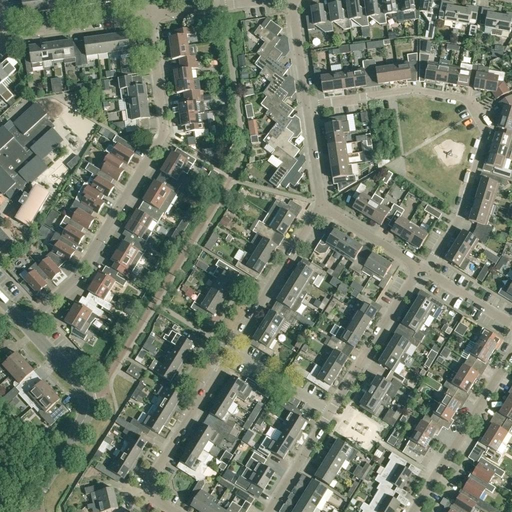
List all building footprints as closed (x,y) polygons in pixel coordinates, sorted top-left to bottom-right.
[(35,13),(33,0),(17,0),(18,5),(23,4),(24,14),(35,13)] [(33,0),(35,13),(46,11),(44,0),(33,0)] [(44,0),(46,11),(56,10),(55,0),(44,0)] [(72,0),(55,0),(56,10),(67,8),(66,1),(72,0)] [(364,0),(366,9),(366,10),(367,18),(370,17),(380,25),(387,24),(385,15),(384,7),(383,7),(378,8),(376,0),(364,0)] [(382,0),(383,7),(384,7),(385,15),(387,15),(397,23),(404,22),(403,13),(402,4),(401,4),(395,5),(394,0),(382,0)] [(419,20),(420,12),(419,12),(421,1),(413,2),(412,0),(400,0),(401,4),(402,4),(403,13),(405,12),(410,16),(411,21),(419,20)] [(421,0),(421,1),(419,12),(420,12),(422,13),(429,23),(436,24),(439,7),(432,6),(433,0),(421,0)] [(369,27),(367,18),(366,10),(366,9),(360,10),(358,1),(347,3),(348,12),(349,20),(350,20),(352,20),(362,28),(369,27)] [(455,34),(456,29),(459,9),(452,7),(452,4),(442,2),(439,20),(451,23),(450,28),(453,29),(452,33),(455,34)] [(351,29),(350,20),(349,20),(348,12),(342,13),(341,3),(329,5),(330,15),(332,23),(334,23),(344,30),(351,29)] [(314,26),(315,25),(325,33),(333,32),(332,23),(330,15),(324,16),(323,6),(311,8),(313,22),(307,23),(308,35),(315,34),(314,26)] [(467,10),(459,9),(456,29),(461,30),(462,24),(469,25),(469,24),(474,24),(476,23),(478,8),(468,6),(467,10)] [(491,35),(496,36),(500,16),(492,14),(493,11),(482,9),(479,25),(486,26),(485,28),(492,30),(491,35)] [(510,26),(511,26),(511,14),(508,13),(507,17),(500,16),(496,36),(500,37),(501,31),(509,33),(510,26)] [(257,54),(261,57),(265,60),(274,48),(277,51),(281,46),(278,44),(280,41),(276,38),(282,30),(271,21),(265,29),(260,26),(254,34),(265,43),(257,54)] [(167,40),(168,49),(188,46),(187,36),(194,35),(193,29),(178,31),(179,35),(179,37),(169,38),(170,40),(167,40)] [(433,40),(434,33),(426,31),(425,39),(433,40)] [(128,33),(117,35),(119,52),(120,56),(135,54),(133,42),(129,43),(128,33)] [(108,54),(119,52),(117,35),(106,36),(108,54)] [(106,36),(95,38),(98,55),(108,54),(106,36)] [(95,38),(84,39),(86,53),(80,54),(82,66),(88,65),(87,61),(98,60),(98,55),(95,38)] [(62,42),(64,60),(65,64),(75,63),(76,67),(82,66),(80,54),(74,55),(73,41),(62,42)] [(62,42),(51,44),(53,61),(64,60),(62,42)] [(431,43),(424,42),(422,52),(430,53),(431,43)] [(51,44),(40,45),(43,63),(53,61),(51,44)] [(32,69),(43,67),(43,63),(40,45),(29,47),(30,56),(25,57),(27,74),(33,73),(32,69)] [(190,57),(188,46),(168,49),(170,58),(172,58),(172,60),(182,58),(183,64),(196,63),(195,57),(190,57)] [(274,48),(265,60),(261,57),(255,65),(263,70),(266,67),(282,78),(288,70),(277,62),(282,54),(280,53),(284,48),(281,46),(277,51),(274,48)] [(339,47),(339,50),(340,55),(351,53),(350,46),(339,47)] [(0,95),(11,107),(16,102),(12,97),(13,96),(2,83),(10,75),(13,78),(16,74),(17,76),(19,74),(18,68),(16,70),(6,60),(0,65),(0,95)] [(383,84),(389,83),(387,65),(376,67),(375,60),(369,61),(371,78),(377,77),(378,85),(383,84)] [(364,69),(353,70),(356,88),(367,87),(365,79),(371,78),(369,61),(363,62),(364,69)] [(172,74),(173,83),(193,80),(191,69),(199,68),(198,62),(196,63),(183,64),(184,70),(174,72),(174,73),(172,74)] [(408,62),(397,64),(400,82),(411,80),(408,62)] [(425,81),(436,82),(439,64),(428,63),(425,81)] [(397,64),(387,65),(389,83),(400,82),(397,64)] [(450,66),(439,64),(436,82),(447,84),(450,66)] [(461,64),(460,68),(457,86),(468,88),(469,86),(471,70),(472,66),(461,64)] [(472,65),(472,66),(471,70),(469,86),(474,87),(474,89),(485,91),(488,75),(477,74),(478,66),(472,65)] [(447,84),(457,86),(460,68),(450,66),(447,84)] [(286,81),(282,78),(266,67),(263,70),(260,74),(271,83),(263,94),(267,97),(271,100),(280,89),(283,91),(287,86),(284,84),(286,81)] [(138,74),(137,68),(121,70),(122,76),(138,74)] [(345,90),(356,88),(353,70),(342,72),(345,90)] [(505,73),(489,70),(488,75),(485,91),(496,93),(499,98),(509,92),(503,82),(505,73)] [(342,72),(332,73),(334,91),(345,90),(342,72)] [(323,93),(334,91),(332,73),(320,75),(323,93)] [(122,101),(129,100),(147,97),(145,86),(133,88),(131,77),(119,79),(120,90),(122,90),(123,100),(122,101)] [(194,91),(193,80),(173,83),(174,92),(177,92),(177,94),(187,92),(188,98),(203,96),(202,91),(200,92),(200,90),(194,91)] [(267,97),(261,105),(269,111),(269,110),(269,111),(272,107),(288,119),(288,118),(294,110),(282,102),(288,94),(286,93),(290,88),(287,86),(283,91),(280,89),(271,100),(267,97)] [(501,117),(511,120),(511,96),(511,95),(501,102),(504,107),(501,117)] [(178,117),(198,114),(205,113),(203,96),(188,98),(189,104),(179,105),(179,107),(177,107),(178,117)] [(148,108),(147,97),(129,100),(131,110),(148,108)] [(10,200),(20,190),(24,187),(27,184),(29,186),(48,168),(42,161),(63,141),(53,130),(55,128),(46,117),(47,116),(36,104),(14,125),(15,126),(8,132),(4,127),(0,130),(0,190),(4,195),(5,194),(10,200)] [(267,145),(273,137),(277,140),(286,129),(289,131),(293,126),(290,124),(292,121),(288,118),(288,119),(272,107),(269,111),(269,110),(269,111),(266,115),(277,123),(269,134),(263,142),(267,145)] [(150,119),(148,108),(131,110),(132,121),(125,122),(126,133),(139,131),(137,121),(150,119)] [(253,109),(247,110),(248,119),(255,118),(253,109)] [(185,133),(195,132),(209,130),(207,113),(205,113),(198,114),(178,117),(179,126),(181,126),(182,127),(184,127),(185,133)] [(342,116),(343,122),(325,125),(327,136),(345,133),(349,133),(347,116),(342,116)] [(511,120),(501,117),(498,128),(500,129),(498,134),(511,138),(511,120)] [(248,122),(250,129),(257,128),(256,120),(252,121),(249,121),(248,122)] [(296,129),(293,126),(289,131),(286,129),(277,140),(273,137),(267,145),(274,151),(275,151),(278,147),(294,159),(300,151),(288,142),(294,135),(292,133),(296,129)] [(346,144),(345,133),(327,136),(328,147),(346,144)] [(511,138),(498,134),(496,133),(493,144),(510,150),(511,143),(511,138)] [(105,152),(109,154),(116,158),(127,165),(134,154),(123,148),(126,142),(116,136),(113,141),(116,143),(113,147),(111,145),(109,146),(105,152)] [(328,147),(330,157),(348,155),(346,144),(328,147)] [(510,161),(511,155),(511,150),(510,150),(493,144),(489,154),(509,160),(510,161)] [(300,170),(302,168),(296,164),(298,161),(294,159),(278,147),(275,151),(274,151),(271,155),(283,163),(269,182),(277,188),(280,184),(286,188),(291,181),(296,185),(305,174),(300,170)] [(188,168),(192,167),(196,160),(185,154),(182,159),(172,153),(167,162),(183,172),(185,173),(188,168)] [(105,166),(102,171),(106,174),(118,181),(124,171),(113,164),(116,158),(109,154),(103,164),(105,166)] [(511,172),(511,171),(506,169),(509,160),(489,154),(486,165),(495,168),(493,174),(510,179),(511,172)] [(66,165),(70,169),(71,170),(81,160),(77,155),(66,165)] [(348,155),(330,157),(331,168),(349,165),(348,155)] [(168,183),(178,189),(182,184),(177,181),(183,172),(167,162),(161,172),(171,178),(168,183)] [(93,175),(90,179),(87,185),(92,188),(96,191),(108,198),(114,187),(103,180),(106,174),(102,171),(89,164),(85,170),(93,175)] [(331,168),(333,179),(341,178),(342,184),(338,185),(339,192),(340,192),(356,182),(355,176),(354,174),(353,175),(352,165),(349,165),(331,168)] [(496,195),(499,185),(506,187),(508,181),(492,176),(490,182),(482,179),(479,190),(496,195)] [(149,191),(165,201),(171,204),(176,195),(175,194),(178,189),(168,183),(165,188),(155,182),(149,191)] [(76,200),(82,204),(87,207),(98,214),(104,203),(93,196),(96,191),(92,188),(87,185),(85,183),(78,194),(76,200)] [(361,184),(350,190),(355,193),(358,188),(361,184)] [(31,194),(24,187),(20,190),(24,195),(19,204),(23,207),(16,219),(29,228),(49,195),(36,186),(31,194)] [(493,205),(496,195),(479,190),(475,200),(493,205)] [(150,212),(161,218),(164,213),(166,214),(171,205),(171,204),(165,201),(149,191),(143,201),(153,207),(150,212)] [(362,214),(372,199),(362,193),(353,209),(362,214)] [(372,199),(362,214),(371,220),(381,205),(384,200),(374,195),(372,199)] [(75,214),(72,220),(77,223),(88,230),(94,219),(83,212),(87,207),(82,204),(76,200),(69,211),(75,214)] [(289,227),(295,218),(288,213),(291,208),(298,213),(302,207),(291,201),(287,206),(277,200),(274,205),(278,207),(280,208),(274,218),(289,227)] [(490,216),(493,205),(475,200),(472,210),(490,216)] [(385,219),(391,210),(381,205),(371,220),(381,226),(385,219)] [(393,229),(391,232),(400,238),(410,223),(401,217),(402,215),(404,211),(399,208),(397,212),(390,222),(388,226),(393,229)] [(442,215),(432,208),(428,214),(438,220),(442,215)] [(486,226),(490,216),(472,210),(469,221),(476,223),(474,230),(490,237),(493,228),(488,227),(486,226)] [(131,220),(147,230),(153,221),(158,223),(161,218),(150,212),(147,217),(137,211),(131,220)] [(73,229),(77,223),(72,220),(66,216),(59,227),(65,231),(62,236),(67,239),(78,246),(85,236),(73,229)] [(223,217),(220,224),(227,228),(230,221),(223,217)] [(253,225),(259,229),(272,237),(275,232),(284,237),(289,227),(274,218),(268,227),(256,219),(253,225)] [(131,220),(125,230),(135,236),(132,241),(136,243),(143,247),(152,233),(147,230),(131,220)] [(400,238),(410,244),(419,228),(410,223),(400,238)] [(251,244),(256,247),(271,256),(277,247),(269,242),(272,237),(259,229),(253,225),(249,230),(257,234),(251,244)] [(0,250),(11,240),(0,228),(0,250)] [(429,234),(419,228),(410,244),(419,250),(429,234)] [(181,230),(175,238),(179,240),(184,232),(181,230)] [(329,248),(334,251),(344,236),(334,230),(330,238),(325,235),(316,248),(314,251),(319,255),(326,254),(329,248)] [(457,241),(473,250),(478,241),(481,242),(485,245),(490,237),(474,230),(470,236),(463,231),(457,241)] [(208,240),(205,246),(211,249),(220,235),(214,232),(213,233),(208,240)] [(67,239),(62,236),(56,233),(49,244),(55,248),(52,252),(59,256),(58,257),(68,262),(75,252),(64,245),(67,239)] [(334,251),(344,257),(353,242),(344,236),(334,251)] [(467,259),(473,250),(457,241),(451,250),(467,259)] [(138,264),(147,249),(143,247),(136,243),(133,248),(123,242),(117,251),(133,261),(138,264)] [(363,247),(353,242),(344,257),(353,263),(349,269),(355,272),(363,258),(358,255),(363,247)] [(266,265),(271,256),(256,247),(251,256),(266,265)] [(470,261),(467,259),(451,250),(445,259),(464,271),(470,261)] [(117,274),(118,272),(129,278),(138,264),(133,261),(117,251),(111,261),(113,262),(109,269),(117,274)] [(44,262),(39,267),(43,271),(51,281),(61,272),(52,262),(58,257),(59,256),(52,252),(51,252),(42,260),(44,262)] [(161,253),(158,257),(165,261),(167,257),(161,253)] [(260,275),(266,265),(251,256),(245,253),(240,262),(239,262),(236,267),(249,275),(252,270),(260,275)] [(368,261),(363,258),(355,272),(360,275),(362,272),(371,278),(373,275),(382,260),(373,254),(368,261)] [(382,260),(373,275),(382,281),(392,265),(382,260)] [(219,261),(216,266),(218,268),(213,277),(216,279),(231,288),(240,274),(219,261)] [(38,275),(43,271),(39,267),(36,263),(27,272),(30,275),(25,280),(37,294),(47,285),(38,275)] [(294,273),(309,283),(313,285),(318,275),(321,277),(324,272),(311,263),(307,268),(300,264),(294,273)] [(488,272),(483,269),(476,279),(482,283),(488,272)] [(109,278),(102,274),(99,272),(94,282),(110,292),(115,282),(124,287),(127,282),(112,273),(109,278)] [(304,292),(309,283),(294,273),(288,282),(304,292)] [(511,280),(508,278),(498,294),(509,301),(511,296),(511,295),(511,280)] [(210,288),(226,298),(231,288),(216,279),(210,288)] [(88,291),(90,293),(98,297),(95,302),(109,311),(112,306),(104,301),(110,292),(94,282),(88,291)] [(304,292),(288,282),(283,292),(298,301),(301,303),(307,294),(304,292)] [(226,298),(210,288),(205,297),(220,307),(226,298)] [(189,289),(185,295),(191,299),(195,292),(189,289)] [(284,306),(281,311),(295,319),(298,314),(295,312),(301,303),(298,301),(283,292),(277,301),(284,306)] [(371,321),(377,311),(371,308),(375,303),(359,293),(356,299),(359,300),(353,309),(356,312),(371,321)] [(444,305),(430,296),(427,301),(419,297),(414,306),(429,316),(432,318),(438,308),(441,310),(444,305)] [(199,306),(194,302),(190,308),(208,319),(211,314),(214,316),(220,307),(205,297),(199,306)] [(98,321),(100,318),(103,312),(89,304),(86,309),(76,303),(70,312),(87,322),(91,325),(95,319),(98,321)] [(423,325),(429,316),(414,306),(408,315),(423,325)] [(271,311),(265,321),(280,330),(286,321),(292,324),(295,319),(281,311),(278,316),(271,311)] [(91,325),(87,322),(70,312),(65,322),(75,328),(71,333),(84,341),(87,335),(85,334),(91,325)] [(356,312),(350,321),(366,330),(371,321),(356,312)] [(407,334),(416,340),(420,343),(425,336),(420,332),(419,331),(423,325),(408,315),(402,325),(408,328),(405,333),(407,334)] [(274,339),(280,330),(265,321),(259,330),(274,339)] [(350,321),(345,330),(360,339),(366,330),(350,321)] [(441,330),(449,335),(452,330),(444,325),(441,330)] [(341,328),(336,337),(333,336),(330,341),(334,343),(337,338),(354,349),(360,339),(345,330),(341,328)] [(459,328),(456,332),(464,337),(467,333),(459,328)] [(480,336),(481,337),(476,345),(491,355),(496,347),(498,348),(503,341),(483,329),(480,333),(480,336)] [(268,349),(274,339),(259,330),(253,339),(268,349)] [(396,335),(390,344),(405,354),(411,344),(417,348),(420,343),(416,340),(407,334),(405,333),(402,338),(396,335)] [(177,335),(174,340),(166,335),(163,339),(171,344),(172,344),(188,354),(194,345),(177,335)] [(150,336),(149,338),(146,342),(151,345),(155,339),(150,336)] [(151,345),(146,342),(143,347),(143,348),(148,351),(151,345)] [(176,347),(170,356),(184,365),(188,358),(186,357),(188,354),(172,344),(171,344),(176,347)] [(409,356),(405,354),(390,344),(384,353),(399,363),(405,366),(406,363),(404,362),(409,356)] [(476,345),(467,360),(484,371),(488,364),(486,363),(491,355),(476,345)] [(451,351),(445,347),(440,355),(447,359),(451,351)] [(333,349),(327,359),(342,368),(348,359),(333,349)] [(0,370),(1,372),(3,372),(6,369),(11,375),(25,362),(16,353),(8,361),(3,366),(0,362),(0,359),(4,356),(0,351),(0,370)] [(390,370),(387,375),(398,382),(402,384),(405,379),(401,376),(401,377),(394,372),(399,363),(384,353),(378,363),(390,370)] [(170,356),(164,366),(160,363),(176,373),(178,370),(180,372),(184,365),(170,356)] [(342,368),(327,359),(321,368),(336,377),(342,368)] [(480,377),(484,371),(467,360),(463,366),(457,364),(453,372),(458,375),(473,384),(478,376),(480,377)] [(34,372),(25,362),(11,375),(16,381),(14,383),(14,386),(16,388),(17,390),(20,393),(25,389),(29,385),(25,380),(34,372)] [(176,373),(160,363),(154,372),(170,382),(176,373)] [(143,371),(132,364),(126,373),(138,380),(143,371)] [(310,374),(306,379),(322,389),(326,384),(331,387),(336,377),(321,368),(316,365),(310,374)] [(402,384),(398,382),(387,375),(383,380),(377,376),(372,386),(387,395),(393,386),(394,387),(399,389),(402,384)] [(443,386),(449,390),(466,400),(470,394),(468,392),(473,384),(458,375),(454,381),(450,378),(448,379),(443,386)] [(233,377),(227,386),(244,396),(247,398),(249,396),(248,394),(246,392),(249,387),(257,392),(260,386),(248,378),(244,384),(233,377)] [(424,384),(430,388),(434,381),(428,377),(424,384)] [(29,385),(25,389),(20,393),(19,394),(31,409),(37,404),(51,391),(42,381),(34,389),(29,385)] [(170,390),(171,387),(163,382),(160,386),(162,387),(157,394),(160,396),(176,406),(182,397),(170,390)] [(247,398),(244,396),(227,386),(225,389),(223,387),(219,394),(233,403),(237,397),(245,402),(247,398)] [(260,386),(257,392),(265,397),(268,391),(260,386)] [(372,386),(366,395),(381,404),(387,395),(372,386)] [(449,390),(439,404),(455,414),(460,406),(462,407),(466,400),(449,390)] [(51,408),(60,400),(51,391),(37,404),(43,409),(40,412),(40,414),(50,426),(67,411),(62,406),(54,412),(51,408)] [(215,405),(227,412),(233,403),(219,394),(215,401),(217,402),(215,405)] [(374,416),(381,404),(366,395),(360,404),(367,409),(366,411),(374,416)] [(160,396),(154,406),(172,417),(176,410),(174,409),(176,406),(160,396)] [(292,397),(288,402),(297,408),(300,402),(292,397)] [(407,408),(411,401),(407,399),(406,398),(402,405),(407,408)] [(298,410),(283,401),(280,406),(290,412),(284,421),(301,431),(306,422),(295,415),(298,410)] [(11,412),(16,407),(12,403),(7,408),(11,412)] [(450,422),(455,414),(439,404),(430,419),(425,416),(448,430),(452,423),(450,422)] [(494,418),(511,428),(511,426),(511,408),(505,404),(500,412),(498,411),(494,418)] [(221,421),(218,427),(230,434),(233,429),(226,424),(232,415),(227,412),(215,405),(210,414),(221,421)] [(258,405),(252,415),(257,417),(263,408),(258,405)] [(172,417),(154,406),(148,415),(164,426),(166,423),(168,424),(172,417)] [(265,409),(262,414),(259,419),(263,421),(269,412),(265,409)] [(158,435),(164,426),(148,415),(142,424),(134,419),(130,424),(143,432),(146,427),(158,435)] [(250,419),(246,424),(251,427),(257,417),(252,415),(250,419)] [(448,430),(425,416),(416,431),(431,440),(436,432),(438,433),(442,427),(447,430),(448,430)] [(492,426),(487,434),(502,443),(511,428),(494,418),(490,424),(492,426)] [(299,434),(301,431),(284,421),(282,425),(287,427),(283,434),(297,442),(301,435),(299,434)] [(126,429),(123,433),(129,436),(125,441),(142,451),(147,442),(139,437),(143,432),(130,424),(128,423),(125,428),(126,429)] [(198,434),(214,444),(219,435),(227,440),(230,434),(218,427),(215,432),(203,425),(198,434)] [(422,455),(431,440),(416,431),(407,446),(422,455)] [(214,444),(198,434),(196,437),(194,436),(189,442),(203,451),(209,441),(214,444)] [(272,440),(289,451),(290,447),(292,449),(297,442),(283,434),(277,443),(272,440)] [(500,454),(496,452),(502,443),(487,434),(482,442),(480,441),(475,448),(492,457),(491,459),(498,464),(499,463),(498,463),(501,458),(500,454)] [(268,458),(272,453),(283,460),(289,451),(272,440),(267,437),(258,452),(268,458)] [(338,440),(332,450),(350,461),(352,462),(358,452),(338,440)] [(108,444),(104,441),(98,451),(102,454),(108,444)] [(121,452),(124,454),(138,462),(142,455),(140,454),(142,451),(125,441),(124,444),(125,445),(121,452)] [(187,450),(185,453),(202,463),(204,465),(210,455),(203,451),(189,442),(185,449),(187,450)] [(350,461),(332,450),(326,459),(341,468),(346,461),(349,463),(350,461)] [(138,462),(124,454),(121,452),(117,458),(115,458),(113,461),(130,471),(131,468),(133,469),(138,462)] [(204,465),(202,463),(185,453),(180,462),(185,466),(182,471),(199,482),(203,480),(205,477),(203,476),(208,467),(204,465)] [(258,463),(253,472),(269,482),(275,473),(263,466),(266,460),(254,453),(251,458),(258,463)] [(391,460),(386,468),(407,481),(412,473),(404,468),(407,463),(392,453),(388,459),(391,460)] [(471,473),(495,488),(489,484),(495,474),(501,478),(505,473),(481,458),(477,464),(480,465),(478,469),(477,468),(473,474),(471,473)] [(341,468),(326,459),(321,468),(339,479),(340,477),(337,475),(341,468)] [(113,461),(108,469),(99,464),(95,469),(109,477),(112,472),(124,480),(130,471),(113,461)] [(269,482),(253,472),(247,468),(237,485),(247,492),(252,484),(264,491),(269,482)] [(334,479),(338,481),(339,479),(321,468),(315,477),(330,486),(334,479)] [(379,475),(375,481),(395,493),(390,490),(393,485),(401,490),(407,481),(386,468),(381,476),(379,475)] [(361,480),(367,471),(363,469),(360,474),(358,473),(355,476),(361,480)] [(492,494),(495,488),(471,473),(467,479),(471,481),(469,484),(468,483),(464,490),(462,488),(461,489),(486,503),(479,499),(485,489),(492,494)] [(355,481),(352,487),(355,489),(361,480),(355,476),(353,480),(355,481)] [(199,482),(193,492),(198,495),(191,506),(200,511),(210,496),(201,490),(204,485),(203,480),(199,482)] [(322,499),(327,491),(328,490),(313,480),(307,490),(322,499)] [(392,498),(395,493),(375,481),(380,484),(377,489),(379,491),(374,499),(395,511),(400,503),(392,498)] [(94,504),(97,503),(116,499),(113,488),(100,491),(99,485),(85,489),(86,495),(92,494),(94,504)] [(452,504),(465,511),(471,511),(476,505),(487,511),(500,511),(486,503),(461,489),(458,494),(461,496),(459,499),(458,499),(454,505),(452,504)] [(316,508),(322,499),(307,490),(301,499),(316,508)] [(213,498),(210,496),(200,511),(199,511),(213,511),(217,506),(210,503),(213,498)] [(248,497),(245,502),(251,505),(254,501),(248,497)] [(105,511),(118,509),(116,499),(97,503),(99,511),(105,511)] [(313,511),(316,508),(301,499),(296,508),(301,511),(313,511)] [(369,507),(367,505),(364,504),(360,509),(363,511),(364,511),(394,511),(395,511),(374,499),(369,507)] [(245,502),(241,508),(233,503),(229,508),(226,511),(246,511),(251,505),(245,502)]
